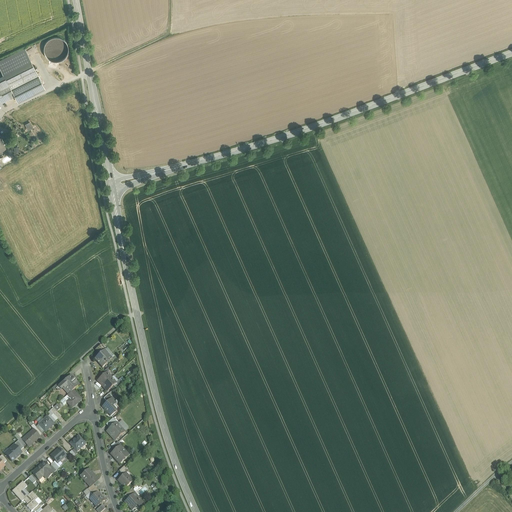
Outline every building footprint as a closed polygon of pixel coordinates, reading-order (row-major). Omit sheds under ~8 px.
[(7,82),(0,85),(0,103),(2,103),(15,96),(12,90),(39,77),(31,61),(3,74),(7,82)] [(30,121),(24,124),(28,130),(33,127),(30,121)] [(105,350),(101,345),(96,350),(100,355),(105,350)] [(100,355),(94,360),(102,368),(112,359),(105,350),(100,355)] [(104,376),(98,381),(102,387),(112,378),(107,373),(104,376)] [(71,376),(60,385),(68,394),(68,395),(73,391),(79,385),(71,376)] [(112,378),(102,387),(107,392),(113,386),(116,383),(112,378)] [(120,380),(116,383),(113,386),(115,388),(122,382),(120,380)] [(81,400),(73,391),(68,395),(64,398),(68,402),(67,403),(72,409),(81,400)] [(109,394),(104,399),(107,403),(112,398),(109,394)] [(107,403),(102,407),(110,417),(117,411),(113,407),(117,403),(112,398),(107,403)] [(57,412),(53,408),(50,411),(53,414),(58,420),(61,417),(57,412)] [(54,425),(47,417),(38,424),(45,432),(54,425)] [(113,419),(107,424),(110,428),(117,423),(113,419)] [(110,428),(107,432),(115,441),(125,432),(117,423),(110,428)] [(42,434),(33,424),(31,427),(33,430),(39,436),(42,434)] [(39,436),(33,430),(22,440),(28,448),(40,437),(39,436)] [(85,444),(78,436),(70,444),(77,452),(85,444)] [(24,447),(18,441),(14,445),(15,446),(20,451),(24,447)] [(20,451),(15,446),(14,445),(9,449),(10,450),(5,455),(12,462),(22,453),(20,451)] [(115,450),(110,455),(119,465),(130,455),(121,445),(120,446),(115,450)] [(59,450),(51,457),(57,463),(65,456),(59,450)] [(59,468),(54,462),(51,465),(51,466),(56,471),(59,468)] [(44,463),(32,474),(39,480),(45,475),(48,478),(53,473),(49,468),(44,463)] [(98,481),(88,469),(80,476),(90,487),(93,485),(98,481)] [(133,481),(126,473),(118,480),(122,485),(125,488),(133,481)] [(23,482),(12,492),(22,502),(23,500),(27,497),(22,491),(27,487),(23,482)] [(131,489),(124,496),(128,499),(134,494),(135,493),(131,489)] [(32,492),(27,497),(23,500),(28,505),(26,507),(30,511),(31,511),(33,511),(38,506),(38,505),(35,502),(38,499),(32,492)] [(97,493),(93,496),(90,499),(94,504),(96,507),(99,504),(100,505),(104,501),(97,493)] [(128,499),(124,503),(132,511),(137,507),(139,509),(139,508),(136,505),(140,502),(139,502),(140,501),(141,501),(134,494),(128,499)] [(41,502),(38,505),(38,506),(33,511),(35,511),(36,511),(40,508),(44,505),(41,502)]
